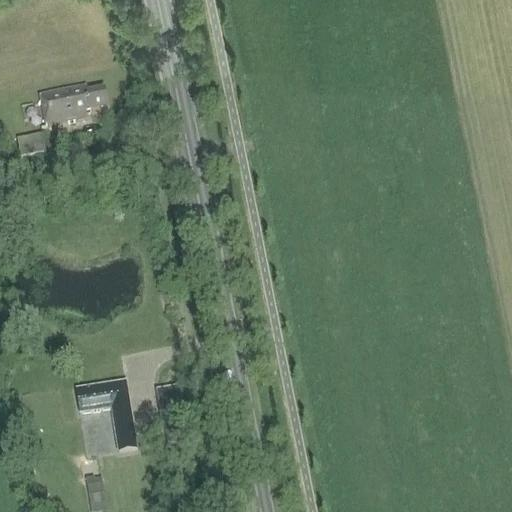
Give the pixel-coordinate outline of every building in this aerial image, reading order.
[(84,114),(107,110),(104,91),(87,94),(85,88),(40,97),(46,129),(85,121),(84,114)] [(45,151),(42,135),(17,141),(20,156),(45,151)] [(136,452),(125,384),(75,393),(79,416),(111,411),(118,455),(136,452)] [(180,424),(157,428),(160,448),(184,444),(180,424)] [(98,511),(109,511),(115,511),(109,478),(92,482),(98,511)]
